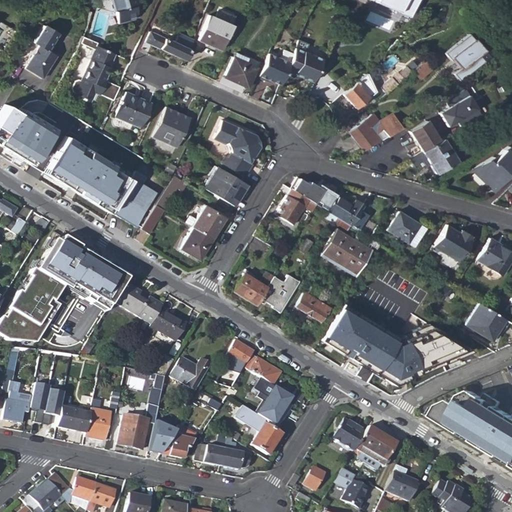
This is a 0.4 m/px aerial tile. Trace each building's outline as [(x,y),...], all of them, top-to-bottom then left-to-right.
[(111,0),(117,23),(134,19),(137,13),(135,9),(133,3),(137,2),(136,0),(111,0)] [(369,0),(412,15),(417,0),(369,0)] [(207,15),(196,41),(220,51),(233,22),(224,18),(220,20),(207,15)] [(367,39),(374,46),(395,21),(388,15),(367,39)] [(382,54),(405,30),(395,21),(374,46),(382,54)] [(57,35),(43,26),(33,42),(38,46),(24,69),(41,79),(55,57),(46,51),(57,35)] [(182,59),(190,41),(176,34),(172,42),(148,31),(143,42),(182,59)] [(450,67),(460,80),(489,55),(469,32),(445,52),(454,63),(450,67)] [(89,59),(77,83),(75,82),(72,83),(69,90),(70,94),(72,95),(71,96),(78,99),(77,100),(81,103),(82,101),(87,104),(88,102),(92,95),(98,97),(111,102),(118,87),(102,80),(107,67),(106,67),(112,54),(95,46),(96,43),(81,36),(80,39),(78,45),(96,54),(93,61),(89,59)] [(288,62),(284,70),(311,82),(312,80),(321,59),(311,55),(314,47),(298,39),(288,62)] [(232,57),(245,63),(247,58),(234,52),(232,57)] [(267,53),(256,77),(269,83),(269,81),(279,85),(284,70),(288,62),(267,53)] [(232,57),(223,75),(234,80),(233,82),(245,87),(255,67),(245,63),(232,57)] [(412,71),(419,79),(430,70),(423,62),(412,71)] [(402,79),(411,72),(406,66),(397,74),(402,79)] [(355,109),(374,91),(365,72),(341,94),(355,109)] [(391,77),(397,84),(402,79),(397,74),(396,72),(391,77)] [(385,93),(387,92),(397,84),(391,77),(380,87),(385,93)] [(316,98),(322,85),(312,80),(311,82),(307,94),(316,98)] [(123,90),(112,117),(138,128),(150,102),(123,90)] [(392,98),(387,92),(385,93),(377,101),(382,107),(392,98)] [(95,103),(98,97),(92,95),(88,102),(92,104),(95,103)] [(447,109),(458,102),(454,95),(442,102),(447,109)] [(3,101),(0,106),(0,155),(26,170),(50,128),(3,101)] [(175,148),(189,117),(164,106),(150,137),(175,148)] [(362,151),(401,128),(392,114),(378,122),(372,113),(348,132),(362,151)] [(421,151),(438,140),(425,120),(408,130),(421,151)] [(253,136),(220,121),(212,139),(224,144),(225,144),(229,151),(226,157),(223,155),(219,162),(243,177),(250,164),(248,162),(257,146),(256,145),(255,144),(253,138),(254,137),(253,136)] [(129,177),(63,136),(41,171),(107,212),(129,177)] [(436,174),(456,161),(450,152),(442,138),(438,140),(421,151),(436,174)] [(488,161),(472,170),(493,190),(505,178),(506,180),(511,173),(511,150),(507,146),(504,148),(489,163),(488,161)] [(450,152),(456,161),(458,159),(452,150),(450,152)] [(231,206),(245,184),(217,167),(204,189),(231,206)] [(171,177),(154,205),(162,210),(175,188),(181,191),(186,183),(172,175),(171,177)] [(296,177),(289,188),(313,204),(320,192),(296,177)] [(122,196),(112,214),(134,227),(155,192),(133,179),(122,196)] [(314,204),(313,204),(289,188),(273,214),(291,225),(302,205),(311,211),(314,204)] [(335,194),(324,210),(325,211),(336,217),(349,226),(357,230),(367,215),(359,211),(363,205),(354,199),(351,204),(335,194)] [(0,210),(10,217),(15,209),(0,199),(0,210)] [(209,238),(223,216),(202,204),(189,227),(190,227),(209,238)] [(154,205),(139,229),(147,234),(162,210),(154,205)] [(397,211),(385,230),(406,243),(417,224),(397,211)] [(333,222),(346,231),(349,226),(336,217),(333,222)] [(18,218),(10,231),(16,235),(24,222),(18,218)] [(41,233),(46,224),(40,219),(35,222),(32,228),(41,233)] [(406,243),(413,247),(424,228),(417,224),(406,243)] [(455,261),(469,239),(468,239),(470,236),(459,229),(457,232),(444,224),(431,246),(455,261)] [(196,260),(209,238),(190,227),(177,249),(196,260)] [(336,265),(352,239),(334,228),(318,254),(336,265)] [(16,235),(10,231),(5,239),(7,240),(11,243),(16,235)] [(499,275),(511,254),(507,251),(496,244),(497,243),(487,237),(473,260),(499,275)] [(57,244),(51,239),(33,270),(60,288),(94,306),(104,312),(110,301),(122,282),(124,277),(60,238),(57,244)] [(352,239),(336,265),(355,276),(370,250),(352,239)] [(2,248),(6,251),(11,243),(7,240),(2,248)] [(496,244),(507,251),(508,250),(497,243),(496,244)] [(378,244),(375,250),(385,257),(389,251),(378,244)] [(33,270),(30,268),(0,316),(0,335),(5,340),(34,341),(57,305),(52,301),(60,288),(33,270)] [(242,272),(230,290),(254,305),(256,301),(265,287),(251,278),(252,276),(252,274),(244,269),(242,272)] [(281,281),(271,276),(265,287),(256,301),(261,303),(263,301),(267,304),(269,302),(271,303),(270,306),(269,307),(278,312),(297,281),(285,274),(281,281)] [(138,295),(139,293),(122,282),(111,300),(110,301),(149,324),(158,309),(160,306),(147,297),(145,299),(138,295)] [(426,309),(431,312),(447,285),(442,282),(426,309)] [(302,291),(292,307),(318,322),(324,313),(325,314),(329,308),(306,294),(311,286),(306,283),(302,291)] [(476,302),(463,324),(489,340),(497,327),(501,330),(506,321),(476,302)] [(343,303),(318,340),(394,385),(467,351),(424,325),(399,338),(397,337),(343,303)] [(75,337),(85,343),(86,340),(104,312),(94,306),(75,337)] [(174,342),(184,324),(158,309),(149,324),(143,335),(149,339),(154,330),(174,342)] [(465,334),(460,343),(471,350),(483,345),(465,334)] [(79,352),(85,343),(75,337),(64,355),(69,355),(76,357),(79,352)] [(79,352),(86,357),(93,344),(86,340),(85,343),(79,352)] [(250,355),(251,352),(234,341),(225,355),(234,360),(230,366),(240,371),(242,368),(250,355)] [(12,373),(16,352),(9,351),(4,371),(12,373)] [(162,377),(172,360),(159,353),(152,365),(156,368),(153,374),(162,377)] [(270,385),(278,373),(250,355),(242,368),(250,373),(258,378),(270,385)] [(193,390),(207,365),(198,360),(194,367),(179,358),(168,376),(193,390)] [(244,382),(250,373),(242,368),(240,371),(234,382),(239,385),(241,380),(244,382)] [(150,390),(153,375),(134,370),(131,386),(150,390)] [(253,412),(273,424),(289,397),(270,385),(258,378),(252,389),(256,391),(255,397),(261,400),(253,412)] [(26,389),(26,385),(19,384),(18,392),(30,393),(30,390),(26,389)] [(53,402),(59,404),(62,390),(55,389),(54,398),(53,402)] [(472,391),(439,405),(431,416),(460,434),(462,431),(474,438),(472,441),(499,457),(501,454),(511,461),(511,415),(497,406),(500,402),(485,392),(482,397),(472,391)] [(115,409),(118,394),(111,393),(108,408),(115,409)] [(0,420),(19,424),(24,397),(5,394),(0,416),(0,420)] [(54,398),(39,394),(36,395),(31,416),(32,417),(29,429),(39,431),(39,428),(48,430),(48,427),(54,428),(54,427),(58,407),(59,404),(53,402),(54,398)] [(215,411),(219,405),(213,401),(209,407),(215,411)] [(253,412),(240,404),(231,418),(257,432),(261,425),(264,428),(268,422),(253,412)] [(83,433),(88,414),(58,407),(54,427),(83,433)] [(102,441),(108,413),(89,409),(88,414),(83,433),(82,437),(102,441)] [(139,450),(145,420),(121,415),(115,445),(139,450)] [(355,445),(363,431),(342,418),(330,439),(350,452),(352,449),(355,445)] [(159,454),(173,431),(153,421),(147,451),(159,454)] [(257,432),(249,445),(266,455),(278,436),(264,428),(261,425),(257,432)] [(185,450),(194,434),(177,426),(173,431),(159,454),(180,459),(182,448),(185,450)] [(389,450),(393,443),(365,427),(363,431),(355,445),(381,460),(378,465),(382,468),(392,451),(389,450)] [(234,441),(237,435),(227,429),(224,435),(225,436),(234,441)] [(225,436),(220,433),(218,431),(215,442),(223,444),(223,442),(225,436)] [(232,452),(234,444),(223,442),(223,444),(222,449),(219,464),(223,465),(223,468),(235,470),(236,467),(244,469),(246,467),(248,456),(246,455),(232,452)] [(222,449),(213,447),(198,444),(195,447),(192,461),(213,465),(214,463),(219,464),(222,449)] [(352,449),(378,465),(381,460),(355,445),(352,449)] [(404,470),(393,465),(382,491),(407,501),(411,492),(413,493),(417,485),(414,484),(415,482),(402,476),(404,470)] [(309,471),(320,477),(323,473),(311,466),(309,471)] [(345,490),(350,481),(353,475),(340,468),(332,483),(345,490)] [(320,477),(309,471),(301,484),(312,491),(320,477)] [(72,491),(67,489),(53,473),(45,480),(63,500),(67,504),(77,507),(73,511),(82,511),(85,506),(93,484),(75,477),(71,489),(72,489),(72,491)] [(291,486),(297,477),(293,474),(287,483),(291,486)] [(56,506),(63,500),(45,480),(21,501),(30,511),(41,511),(52,503),(56,506)] [(444,482),(443,484),(436,480),(425,498),(432,502),(431,504),(441,510),(439,511),(460,511),(467,502),(466,497),(461,494),(460,495),(457,494),(459,491),(444,482)] [(360,496),(365,488),(350,481),(345,490),(339,500),(356,509),(362,497),(360,496)] [(99,511),(104,511),(112,490),(93,484),(85,506),(82,511),(90,511),(92,509),(99,511)] [(305,504),(308,499),(297,493),(293,499),(302,504),(303,502),(305,504)] [(146,498),(134,495),(133,498),(126,496),(122,511),(150,511),(152,501),(145,500),(146,498)] [(378,511),(387,511),(391,505),(379,499),(374,510),(378,511)] [(181,511),(183,509),(183,506),(161,501),(158,511),(181,511)] [(41,511),(48,511),(52,510),(56,506),(52,503),(41,511)]
